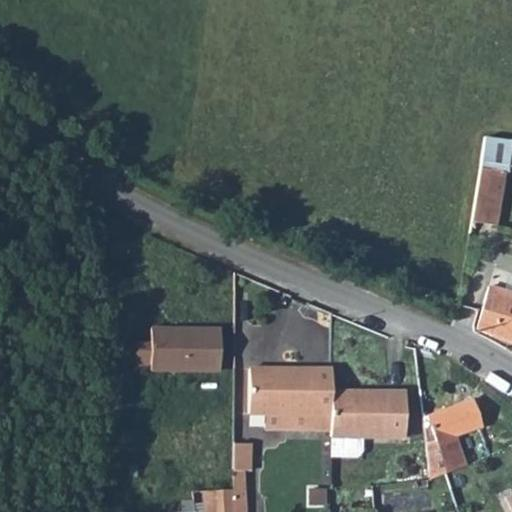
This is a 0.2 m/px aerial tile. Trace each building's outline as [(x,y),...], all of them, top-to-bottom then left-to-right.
[(502,185),(477,180),(469,235),(494,239),(502,185)] [(372,269),(320,248),(311,272),(363,292),(372,269)] [(394,305),(404,309),(408,291),(399,288),(394,305)] [(511,308),(490,302),(478,344),(483,347),(511,356),(511,308)] [(145,358),(129,358),(130,384),(213,385),(212,344),(145,343),(145,358)] [(327,442),(326,402),(325,383),(243,385),(245,429),(261,429),(262,444),(327,442)] [(115,394),(105,394),(105,423),(117,423),(115,394)] [(399,400),(326,402),(327,442),(328,448),(328,467),(354,466),(359,461),(359,447),(402,447),(399,400)] [(435,495),(447,491),(466,484),(456,453),(479,445),(468,416),(427,430),(434,454),(439,468),(428,471),(435,495)] [(424,458),(429,497),(432,496),(435,495),(428,471),(439,468),(434,454),(424,458)] [(248,461),(232,462),(232,486),(244,486),(249,485),(248,461)] [(245,511),(244,486),(232,486),(233,507),(233,511),(245,511)]
